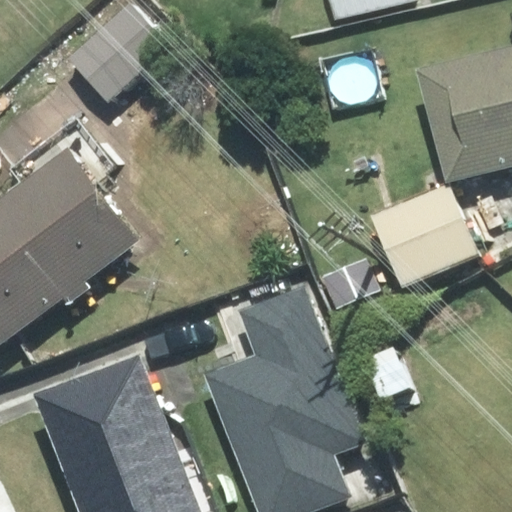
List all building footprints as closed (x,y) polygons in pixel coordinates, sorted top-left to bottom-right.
[(417,0),(336,0),(339,19),(419,6),(417,0)] [(171,57),(129,9),(66,64),(108,112),(171,57)] [(511,59),(444,74),(469,188),(511,178),(511,59)] [(67,160),(0,211),(0,355),(137,251),(67,160)] [(450,196),(371,226),(397,295),(476,266),(450,196)] [(306,278),(233,301),(250,355),(213,367),(259,511),(322,511),(351,503),(335,454),(360,446),(306,278)] [(399,351),(364,364),(384,418),(419,406),(399,351)] [(143,370),(35,409),(76,511),(246,511),(223,450),(179,466),(143,370)]
